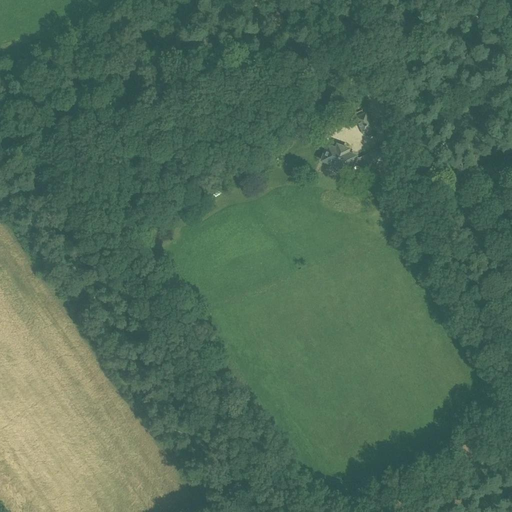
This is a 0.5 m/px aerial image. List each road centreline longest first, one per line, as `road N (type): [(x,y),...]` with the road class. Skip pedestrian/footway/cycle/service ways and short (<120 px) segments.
road 1 (unclassified): [(0,141),(313,41),(511,21)]
road 2 (track): [(385,511),(511,438)]
